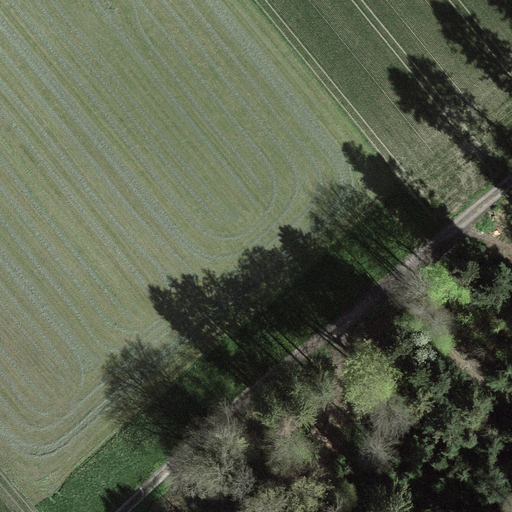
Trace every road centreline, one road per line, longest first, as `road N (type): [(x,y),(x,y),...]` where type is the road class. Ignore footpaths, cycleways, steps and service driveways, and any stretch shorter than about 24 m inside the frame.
road 1 (track): [(131,511),(323,337),(511,188)]
road 2 (track): [(270,511),(333,383),(323,337)]
